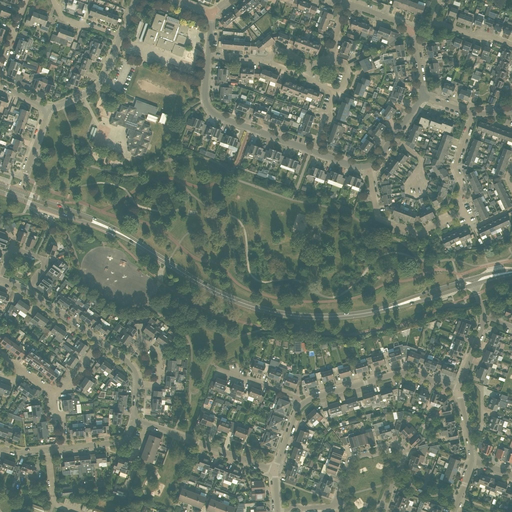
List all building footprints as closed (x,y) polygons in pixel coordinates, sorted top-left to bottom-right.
[(73,3),(74,0),(73,0),(64,0),(64,1),(65,1),(65,3),(67,4),(66,9),(76,12),(78,5),(73,3)] [(243,3),(242,5),(246,10),(249,13),(253,9),(245,0),(242,2),(243,3)] [(260,3),(258,0),(257,0),(245,0),(253,9),(260,3)] [(418,14),(422,16),(425,7),(406,0),(395,0),(393,7),(396,8),(397,7),(400,8),(400,9),(403,11),(404,9),(407,10),(407,12),(411,13),(411,12),(414,13),(414,14),(418,16),(418,14)] [(455,1),(451,0),(449,6),(452,7),(449,15),(456,18),(459,9),(459,7),(453,5),(455,1)] [(0,14),(0,16),(7,19),(8,17),(9,18),(12,12),(8,11),(9,9),(5,8),(7,4),(0,1),(0,7),(2,9),(0,14)] [(302,14),(307,2),(303,1),(302,2),(300,2),(297,1),(295,7),(293,13),(296,14),(297,11),(302,14)] [(307,2),(302,14),(311,17),(311,16),(312,14),(315,7),(312,6),(310,5),(310,4),(307,2)] [(89,15),(94,17),(97,9),(92,7),(93,5),(90,4),(88,10),(90,11),(89,15)] [(239,16),(246,10),(242,5),(240,6),(239,5),(236,8),(237,9),(235,11),(239,16)] [(484,19),(487,20),(488,16),(492,7),(489,5),(485,16),(478,14),(478,16),(474,25),(481,27),(484,19)] [(94,17),(100,19),(103,11),(97,9),(94,17)] [(319,16),(323,18),(330,20),(330,18),(332,19),(333,15),(325,12),(321,10),(319,16)] [(100,19),(105,21),(108,13),(103,11),(100,19)] [(230,13),(227,15),(232,22),(239,16),(235,11),(232,13),(231,14),(230,13)] [(457,22),(464,24),(468,14),(461,12),(457,22)] [(468,12),(468,14),(464,24),(470,26),(475,15),(474,15),(468,12)] [(38,23),(41,15),(33,13),(31,19),(28,17),(25,24),(32,26),(33,25),(37,26),(38,23)] [(105,21),(111,23),(114,15),(108,13),(105,21)] [(186,34),(187,32),(189,27),(179,23),(180,21),(167,16),(166,17),(156,14),(154,21),(152,28),(151,27),(151,28),(152,28),(152,30),(148,29),(146,36),(144,43),(143,42),(143,43),(151,46),(152,44),(156,45),(156,46),(163,48),(163,49),(163,48),(170,51),(170,50),(172,51),(171,53),(172,53),(182,56),(182,57),(185,48),(177,46),(178,43),(184,45),(184,44),(186,38),(187,38),(186,38),(188,34),(186,34)] [(497,21),(497,20),(499,15),(496,14),(495,18),(488,16),(487,20),(484,26),(491,29),(494,20),(497,21)] [(48,18),(41,15),(38,23),(42,24),(40,29),(47,32),(49,25),(46,24),(48,18)] [(116,25),(119,17),(114,15),(111,23),(116,25)] [(225,28),(232,22),(227,15),(223,18),(224,19),(223,20),(223,21),(220,23),(225,28)] [(357,22),(358,19),(352,17),(349,23),(352,24),(351,28),(357,30),(359,23),(357,22)] [(321,23),(329,26),(330,23),(329,22),(330,20),(323,18),(321,23)] [(500,32),(503,23),(504,22),(497,20),(497,21),(494,30),(500,32)] [(360,31),(362,32),(365,24),(361,22),(361,24),(359,23),(357,30),(354,36),(353,39),(356,40),(357,37),(360,31)] [(511,23),(507,22),(506,24),(503,33),(510,35),(511,29),(511,23)] [(317,32),(324,35),(325,32),(326,32),(326,30),(328,30),(329,26),(321,23),(317,32)] [(365,24),(362,32),(373,36),(375,30),(373,29),(373,28),(370,27),(369,26),(369,25),(365,24)] [(380,36),(383,37),(386,29),(380,27),(378,31),(375,30),(373,36),(371,41),(377,43),(380,36)] [(63,45),(67,32),(60,29),(57,36),(61,38),(58,43),(63,45)] [(392,31),(386,29),(383,37),(382,39),(388,41),(387,42),(389,45),(396,39),(394,37),(390,36),(392,31)] [(72,42),(75,35),(67,32),(63,45),(66,46),(68,40),(72,42)] [(275,35),(276,41),(277,40),(279,41),(279,42),(283,43),(286,35),(280,33),(280,34),(275,35)] [(275,41),(276,41),(275,35),(271,36),(270,35),(266,39),(271,45),(274,43),(274,42),(275,41)] [(289,43),(292,44),(294,38),(286,35),(283,43),(286,45),(287,44),(288,44),(289,43)] [(297,37),(294,45),(294,47),(298,48),(297,49),(302,50),(305,51),(305,52),(306,52),(306,51),(309,53),(314,55),(314,54),(317,55),(317,56),(318,56),(321,45),(317,44),(318,42),(314,41),(313,42),(306,39),(306,38),(302,36),(302,38),(298,36),(297,37)] [(450,45),(449,49),(453,51),(456,47),(460,48),(462,41),(456,38),(454,43),(451,42),(450,45)] [(19,40),(17,47),(26,50),(28,51),(30,47),(32,41),(26,39),(25,42),(19,40)] [(89,47),(90,47),(101,51),(103,45),(100,44),(101,41),(94,39),(93,42),(91,41),(91,42),(90,43),(89,45),(90,46),(89,47)] [(268,48),(271,45),(266,39),(261,42),(266,48),(267,47),(268,48)] [(342,47),(350,50),(355,51),(358,43),(353,41),(346,39),(345,44),(343,43),(342,47)] [(398,41),(396,39),(389,45),(391,47),(396,46),(397,52),(405,51),(404,45),(398,46),(398,41)] [(253,50),(254,43),(248,43),(249,41),(246,40),(245,43),(245,50),(246,50),(246,51),(250,52),(251,50),(253,50)] [(265,49),(266,48),(261,42),(257,46),(255,43),(254,43),(253,50),(260,50),(262,53),(265,50),(265,49)] [(428,53),(437,51),(442,51),(441,45),(440,45),(439,42),(430,44),(430,47),(428,47),(429,50),(427,50),(428,53)] [(461,56),(462,53),(468,55),(469,53),(472,44),(465,42),(463,50),(459,49),(457,55),(461,56)] [(477,59),(478,56),(481,47),(475,45),(472,54),(469,53),(468,55),(466,59),(470,60),(471,56),(477,59)] [(26,50),(17,47),(15,53),(20,55),(19,59),(25,61),(27,55),(25,54),(26,50)] [(98,57),(101,51),(90,47),(89,50),(85,51),(84,54),(95,58),(96,56),(98,57)] [(138,47),(126,81),(140,86),(141,86),(139,92),(149,96),(175,105),(178,96),(180,97),(191,65),(160,53),(159,55),(138,47)] [(350,50),(342,47),(340,51),(342,51),(341,53),(345,54),(344,58),(348,60),(350,56),(348,55),(350,50)] [(488,57),(491,49),(485,47),(482,54),(488,57)] [(502,53),(500,57),(506,59),(510,61),(511,59),(511,57),(511,54),(508,53),(509,50),(502,48),(500,53),(502,53)] [(394,59),(393,59),(393,63),(400,62),(403,61),(403,57),(406,57),(405,51),(397,52),(393,53),(394,59)] [(438,54),(437,51),(428,53),(428,56),(429,55),(430,58),(432,58),(432,61),(434,61),(442,60),(441,54),(438,54)] [(49,60),(56,62),(59,55),(52,52),(49,60)] [(83,60),(82,63),(90,66),(92,61),(94,61),(95,58),(84,54),(82,54),(80,59),(83,60)] [(449,64),(457,66),(458,63),(455,62),(456,58),(451,57),(449,64)] [(506,59),(500,57),(498,62),(499,63),(498,67),(504,69),(508,70),(508,68),(507,68),(509,64),(505,62),(506,59)] [(360,62),(362,67),(370,64),(367,58),(360,62)] [(430,70),(439,69),(438,63),(443,63),(442,60),(434,61),(435,63),(429,64),(430,70)] [(12,61),(9,68),(17,71),(19,67),(23,69),(24,66),(12,61)] [(51,70),(52,67),(57,68),(58,63),(49,61),(47,69),(51,70)] [(400,62),(393,63),(395,72),(406,71),(405,65),(401,65),(400,62)] [(88,72),(90,66),(82,63),(81,66),(78,65),(76,66),(75,70),(84,74),(85,71),(88,72)] [(365,73),(372,69),(376,68),(373,63),(370,64),(362,67),(365,73)] [(219,69),(219,75),(227,76),(230,76),(230,70),(229,70),(229,67),(222,66),(221,69),(219,69)] [(505,80),(506,78),(507,78),(508,74),(503,72),(504,69),(498,67),(497,66),(495,71),(493,70),(491,75),(495,76),(502,78),(505,80)] [(16,74),(17,71),(9,68),(7,74),(18,78),(18,80),(22,82),(24,77),(16,74)] [(254,77),(255,71),(255,69),(254,69),(254,70),(251,69),(246,68),(246,69),(243,68),(242,68),(241,79),(245,80),(245,81),(248,82),(247,84),(249,84),(250,80),(254,80),(254,77)] [(70,73),(72,74),(71,78),(79,81),(81,76),(83,77),(84,74),(75,70),(70,69),(69,71),(70,73)] [(440,74),(439,69),(430,70),(431,75),(432,75),(437,81),(442,76),(439,74),(440,74)] [(265,80),(268,71),(265,70),(264,71),(263,70),(262,71),(258,71),(257,77),(260,78),(265,80)] [(265,80),(271,82),(273,74),(272,74),(272,73),(268,71),(265,80)] [(407,77),(406,71),(395,72),(396,79),(396,82),(404,83),(403,78),(407,77)] [(273,74),(271,82),(276,83),(275,86),(278,87),(281,81),(278,80),(279,75),(275,74),(275,75),(273,74)] [(220,81),(220,84),(227,85),(228,82),(226,81),(227,76),(219,75),(218,81),(220,81)] [(495,76),(493,81),(495,82),(493,86),(499,88),(503,89),(503,87),(504,83),(500,81),(502,78),(495,76)] [(36,80),(33,88),(39,90),(41,86),(44,87),(47,80),(42,78),(41,82),(36,80)] [(77,87),(79,81),(71,78),(71,79),(69,78),(66,86),(73,89),(74,86),(77,87)] [(363,78),(361,84),(367,86),(369,87),(371,81),(363,78)] [(47,80),(44,87),(47,88),(45,93),(52,95),(55,87),(50,85),(51,82),(47,80)] [(451,83),(452,82),(446,80),(446,81),(443,80),(441,86),(444,87),(442,92),(447,94),(451,83)] [(286,81),(285,83),(283,89),(282,91),(286,93),(285,95),(289,96),(290,95),(298,97),(297,99),(301,101),(302,99),(306,100),(307,97),(309,90),(306,89),(306,88),(301,87),(298,86),(298,85),(297,85),(297,86),(294,84),(289,82),(289,83),(286,82),(286,81)] [(402,88),(404,83),(396,82),(395,82),(392,91),(393,91),(404,95),(406,89),(402,88)] [(447,94),(453,96),(454,91),(457,92),(460,84),(457,83),(457,84),(452,82),(451,83),(447,94)] [(359,83),(357,89),(365,91),(367,86),(361,84),(359,83)] [(232,88),(229,88),(227,88),(227,85),(220,84),(220,87),(221,87),(221,93),(229,94),(232,95),(232,88)] [(460,84),(457,92),(460,93),(458,98),(464,100),(467,89),(462,87),(463,85),(460,84)] [(500,99),(501,97),(502,97),(504,93),(498,91),(499,88),(493,86),(492,85),(490,91),(492,91),(491,95),(500,99)] [(307,97),(312,99),(315,91),(312,89),(311,90),(309,90),(307,97)] [(365,91),(357,89),(355,94),(363,97),(365,91)] [(469,102),(470,97),(473,98),(476,90),(473,89),(472,91),(467,89),(464,100),(469,102)] [(312,99),(310,105),(313,106),(315,100),(318,101),(320,94),(319,93),(319,92),(315,91),(312,99)] [(390,97),(389,100),(395,104),(397,99),(402,101),(404,95),(393,91),(391,97),(390,97)] [(223,100),(222,102),(230,103),(230,100),(231,100),(232,95),(229,94),(221,93),(220,99),(223,100)] [(3,97),(0,106),(6,108),(8,101),(6,100),(7,99),(3,97)] [(237,109),(242,111),(246,101),(247,100),(241,98),(240,100),(237,99),(235,106),(238,107),(237,109)] [(347,98),(345,103),(351,105),(353,106),(355,101),(347,98)] [(123,124),(126,125),(127,126),(126,128),(129,129),(126,136),(128,136),(127,137),(130,138),(127,146),(130,147),(128,152),(132,153),(132,155),(141,159),(143,152),(146,153),(152,135),(150,134),(151,132),(149,131),(150,126),(143,124),(145,119),(140,118),(142,113),(147,115),(148,114),(148,113),(155,115),(158,108),(136,100),(134,107),(129,106),(128,108),(122,106),(119,112),(117,112),(115,118),(112,118),(110,125),(117,127),(118,125),(122,126),(123,124)] [(393,108),(395,104),(389,100),(387,104),(389,106),(387,104),(383,109),(392,115),(396,110),(393,108)] [(254,105),(251,104),(252,103),(246,101),(242,111),(248,114),(249,111),(252,112),(254,105)] [(343,102),(341,108),(349,111),(351,105),(345,103),(343,102)] [(283,110),(290,112),(292,105),(285,103),(283,110)] [(254,116),(259,118),(262,110),(257,108),(257,107),(254,105),(252,112),(255,113),(254,116)] [(266,118),(269,119),(271,112),(273,108),(270,107),(269,109),(264,107),(262,110),(259,118),(265,120),(266,118)] [(341,108),(339,113),(347,116),(349,111),(341,108)] [(304,115),(303,119),(313,122),(315,117),(312,116),(313,113),(311,112),(308,111),(302,109),(301,112),(305,113),(305,115),(304,115)] [(389,120),(392,115),(383,109),(380,113),(380,114),(378,117),(379,118),(383,121),(385,118),(389,120)] [(29,112),(22,110),(20,115),(28,118),(30,115),(28,114),(29,112)] [(271,122),(276,124),(279,116),(274,114),(274,113),(271,112),(269,119),(271,119),(271,122)] [(161,117),(155,115),(148,113),(148,114),(146,120),(155,123),(157,118),(160,119),(159,122),(164,125),(168,115),(162,113),(161,117)] [(283,124),(286,125),(288,118),(289,116),(281,113),(279,116),(276,124),(282,126),(283,124)] [(347,116),(339,113),(337,119),(345,122),(347,116)] [(419,123),(418,126),(425,129),(426,130),(427,129),(429,130),(433,117),(429,116),(430,114),(428,113),(427,115),(423,113),(421,117),(420,117),(418,122),(419,123)] [(28,118),(20,115),(18,121),(25,124),(26,122),(27,122),(28,118)] [(433,117),(429,130),(439,134),(440,133),(439,132),(443,121),(440,120),(440,117),(438,116),(437,119),(433,117)] [(192,120),(189,119),(186,125),(195,128),(199,119),(198,119),(198,120),(192,118),(192,120)] [(311,128),(313,122),(303,119),(301,118),(299,123),(311,128)] [(386,123),(383,121),(379,118),(379,119),(379,120),(377,123),(378,124),(379,125),(377,128),(383,132),(386,127),(384,125),(386,123)] [(439,132),(440,133),(443,134),(443,133),(450,136),(451,132),(452,133),(455,125),(454,125),(454,123),(450,122),(451,119),(448,118),(448,121),(444,119),(443,121),(439,132)] [(202,135),(205,127),(206,125),(203,124),(204,122),(198,120),(199,119),(195,128),(194,132),(202,135)] [(16,127),(24,130),(26,126),(24,125),(25,124),(18,121),(16,127)] [(347,126),(338,122),(337,125),(335,124),(333,130),(343,134),(345,128),(346,129),(347,126)] [(309,133),(311,128),(299,123),(301,124),(300,127),(298,133),(305,135),(306,132),(309,133)] [(413,129),(420,132),(423,133),(425,129),(418,126),(415,125),(413,129)] [(212,137),(215,128),(209,126),(208,129),(205,127),(202,135),(202,136),(206,137),(206,135),(212,137)] [(379,137),(383,132),(377,128),(374,126),(370,131),(370,130),(368,133),(374,137),(375,138),(377,136),(379,137)] [(16,127),(14,132),(21,135),(22,133),(23,133),(24,130),(16,127)] [(215,128),(212,137),(211,139),(220,142),(222,136),(223,134),(220,133),(221,131),(215,129),(215,128)] [(501,130),(495,128),(493,135),(492,138),(497,139),(498,137),(501,130)] [(333,130),(331,136),(340,139),(341,137),(342,137),(343,134),(333,130)] [(371,142),(373,139),(367,134),(361,142),(362,142),(362,143),(370,149),(374,144),(371,142)] [(220,142),(229,146),(232,137),(232,136),(232,137),(226,135),(225,137),(222,136),(220,142)] [(340,140),(340,139),(331,136),(328,142),(331,143),(329,146),(338,149),(340,146),(338,145),(340,140)] [(232,137),(229,146),(237,149),(240,143),(237,142),(238,139),(232,137)] [(416,145),(417,140),(409,137),(408,139),(407,141),(411,143),(409,147),(413,150),(415,145),(416,145)] [(16,140),(14,145),(22,148),(23,145),(22,144),(23,142),(16,140)] [(367,153),(370,149),(362,143),(358,147),(362,149),(360,153),(363,155),(364,157),(367,153)] [(21,152),(22,148),(14,145),(12,151),(16,153),(18,154),(19,152),(21,152)] [(247,152),(255,155),(258,146),(258,147),(252,145),(251,147),(248,146),(246,152),(244,156),(246,156),(247,152)] [(258,146),(255,155),(264,158),(266,152),(263,151),(264,149),(258,147),(258,146)] [(273,159),(277,150),(276,150),(276,151),(270,149),(270,151),(267,150),(266,152),(264,158),(272,162),(273,159)] [(16,153),(12,151),(8,150),(6,155),(13,158),(13,156),(15,156),(16,153)] [(273,159),(282,162),(283,159),(284,156),(281,155),(282,153),(276,151),(277,150),(273,159)] [(399,154),(398,156),(405,161),(408,158),(407,156),(408,154),(404,151),(403,153),(401,152),(399,154)] [(12,160),(13,158),(6,155),(4,161),(12,164),(13,160),(12,160)] [(397,158),(396,160),(401,164),(403,165),(405,161),(398,156),(396,158),(397,158)] [(286,160),(283,159),(282,162),(281,165),(290,168),(293,159),(293,160),(287,158),(286,160)] [(401,164),(396,160),(393,158),(392,160),(391,162),(398,168),(401,164)] [(293,159),(290,168),(296,170),(295,172),(298,173),(301,165),(298,164),(299,162),(293,160),(293,159)] [(11,168),(12,164),(4,161),(1,160),(0,163),(0,169),(3,171),(4,168),(9,169),(9,167),(11,168)] [(395,171),(398,168),(391,162),(390,164),(389,163),(388,166),(395,171)] [(385,170),(392,174),(393,175),(395,171),(388,166),(387,167),(387,168),(385,170)] [(307,174),(316,177),(319,169),(319,168),(319,169),(313,167),(312,169),(309,168),(307,174)] [(444,168),(443,169),(436,172),(438,176),(440,175),(447,172),(446,169),(445,170),(444,168)] [(319,169),(316,177),(325,181),(327,175),(324,174),(325,171),(319,169)] [(384,174),(381,177),(388,179),(392,174),(385,170),(383,173),(384,174)] [(329,180),(334,182),(338,173),(337,173),(331,171),(331,174),(328,172),(327,175),(325,181),(328,182),(329,180)] [(466,175),(469,180),(476,176),(474,171),(466,175)] [(447,172),(440,175),(442,181),(450,180),(448,176),(449,176),(447,172)] [(338,173),(334,182),(343,185),(345,179),(342,178),(343,176),(338,173)] [(346,177),(345,179),(343,185),(352,188),(352,186),(353,186),(356,177),(356,178),(350,175),(349,178),(346,177)] [(469,180),(471,185),(478,181),(476,176),(469,180)] [(356,177),(353,186),(362,189),(364,183),(361,182),(362,180),(356,178),(356,177)] [(382,186),(389,185),(388,179),(381,177),(382,182),(381,182),(382,186)] [(448,185),(450,180),(442,181),(440,187),(448,189),(449,185),(448,185)] [(471,185),(473,190),(481,186),(478,181),(471,185)] [(494,185),(496,190),(503,186),(501,181),(494,185)] [(447,191),(448,189),(440,187),(439,186),(437,191),(440,192),(447,194),(447,193),(447,191)] [(481,186),(473,190),(476,195),(483,191),(481,186)] [(506,191),(503,186),(496,190),(498,195),(506,191)] [(498,195),(501,200),(508,196),(506,191),(498,195)] [(447,194),(440,192),(438,197),(443,202),(444,198),(446,198),(447,194)] [(510,201),(508,196),(501,200),(503,205),(510,201)] [(439,204),(443,202),(438,197),(432,200),(435,207),(439,205),(439,204)] [(475,206),(482,202),(480,197),(473,201),(475,206)] [(503,205),(505,210),(511,206),(511,204),(510,201),(503,205)] [(475,206),(477,211),(485,207),(482,202),(475,206)] [(477,211),(480,216),(487,212),(485,207),(477,211)] [(435,217),(431,209),(427,211),(431,219),(433,218),(435,217)] [(423,214),(426,221),(429,220),(431,219),(427,211),(423,213),(423,214)] [(487,212),(480,216),(482,220),(489,217),(487,212)] [(426,221),(423,214),(418,217),(418,224),(422,222),(423,223),(426,221)] [(418,224),(418,217),(412,215),(410,222),(414,223),(414,222),(418,224)] [(507,216),(502,218),(506,226),(511,223),(507,216)] [(502,218),(497,220),(501,228),(506,226),(502,218)] [(497,220),(492,223),(496,230),(501,228),(497,220)] [(26,237),(28,231),(31,225),(27,223),(25,228),(23,229),(22,232),(19,231),(18,235),(19,236),(17,241),(24,243),(26,237)] [(492,223),(487,225),(491,232),(496,230),(492,223)] [(487,225),(482,227),(486,235),(491,232),(487,225)] [(482,227),(478,230),(481,237),(486,235),(482,227)] [(468,230),(463,232),(466,240),(471,237),(468,230)] [(0,240),(6,243),(8,237),(3,235),(4,233),(0,231),(0,240)] [(31,232),(28,231),(26,237),(29,238),(26,246),(33,248),(37,237),(34,236),(32,240),(29,238),(31,232)] [(463,232),(458,235),(460,240),(461,242),(466,240),(463,232)] [(457,233),(452,235),(455,242),(460,240),(458,235),(457,233)] [(452,235),(447,237),(450,245),(455,242),(452,235)] [(450,245),(447,237),(442,240),(446,247),(450,245)] [(55,251),(56,251),(58,247),(53,245),(54,243),(51,242),(47,253),(53,256),(55,251)] [(56,262),(52,266),(62,274),(67,266),(62,263),(60,265),(56,262)] [(57,281),(60,276),(62,274),(52,266),(49,271),(54,275),(52,277),(51,276),(51,277),(52,277),(57,281)] [(45,276),(42,281),(52,288),(57,281),(52,277),(50,280),(45,276)] [(47,296),(52,288),(42,281),(38,286),(43,289),(42,292),(40,291),(47,296)] [(2,292),(0,296),(0,304),(1,305),(2,303),(7,305),(9,298),(6,297),(7,294),(2,292)] [(57,302),(62,305),(67,299),(64,297),(65,295),(61,292),(56,298),(59,300),(57,302)] [(68,296),(67,299),(62,305),(67,309),(68,306),(71,308),(75,302),(71,299),(72,299),(68,296)] [(10,313),(12,310),(18,314),(20,311),(25,304),(19,300),(15,306),(11,304),(8,312),(10,313)] [(76,312),(78,313),(85,304),(80,301),(79,302),(77,300),(75,302),(71,308),(69,310),(74,314),(76,312)] [(85,304),(78,313),(81,315),(79,318),(84,321),(89,314),(86,312),(90,307),(85,303),(85,304)] [(25,304),(20,311),(26,314),(30,308),(25,304)] [(43,316),(37,312),(33,318),(29,316),(26,322),(28,323),(29,322),(36,326),(37,325),(43,316)] [(91,322),(93,324),(97,318),(99,316),(94,312),(92,316),(89,314),(84,321),(89,324),(91,322)] [(48,320),(43,316),(37,325),(39,327),(43,330),(41,333),(43,334),(47,329),(45,327),(44,327),(48,320)] [(94,328),(99,331),(104,325),(101,323),(102,321),(97,318),(93,324),(96,326),(94,328)] [(148,324),(143,331),(147,334),(152,327),(156,322),(151,318),(147,324),(148,324)] [(459,321),(457,326),(469,330),(471,325),(468,324),(470,320),(463,318),(461,321),(459,321)] [(136,327),(140,327),(139,320),(133,320),(133,321),(131,320),(130,320),(127,324),(128,324),(125,329),(129,332),(134,335),(137,331),(135,329),(136,327)] [(50,332),(56,336),(61,329),(55,325),(50,332)] [(104,325),(99,331),(104,335),(105,332),(108,334),(112,329),(107,326),(107,327),(104,325)] [(156,336),(157,334),(160,329),(156,326),(154,329),(152,327),(147,334),(151,337),(154,333),(156,334),(156,336)] [(467,336),(469,330),(457,326),(455,331),(457,332),(456,335),(463,338),(464,335),(467,336)] [(50,331),(47,329),(43,334),(44,334),(41,338),(44,339),(50,331)] [(66,333),(61,329),(56,336),(54,338),(60,343),(59,345),(60,346),(59,347),(60,349),(63,345),(65,342),(62,340),(66,333)] [(128,334),(129,332),(125,329),(121,333),(124,335),(122,337),(129,342),(132,337),(128,334)] [(160,329),(157,334),(159,336),(156,340),(160,343),(165,336),(167,334),(163,332),(163,331),(160,329)] [(490,338),(499,342),(500,339),(502,339),(503,337),(493,333),(492,336),(490,336),(490,338)] [(2,335),(0,337),(0,341),(1,342),(0,343),(2,344),(1,345),(4,347),(9,340),(2,335)] [(165,336),(160,343),(164,346),(168,342),(170,344),(173,339),(169,335),(167,338),(165,336)] [(456,335),(455,338),(454,338),(452,343),(455,344),(463,347),(465,342),(462,341),(463,338),(456,335)] [(126,346),(129,342),(122,337),(121,339),(119,337),(115,342),(120,345),(122,343),(126,346)] [(494,346),(493,349),(499,351),(502,342),(499,342),(490,338),(489,341),(490,341),(489,344),(494,346)] [(10,350),(14,343),(9,340),(4,347),(8,349),(10,350)] [(76,345),(78,346),(85,351),(88,347),(79,340),(77,342),(76,342),(75,343),(76,345)] [(82,355),(85,351),(78,346),(76,348),(74,347),(73,348),(65,342),(63,345),(66,347),(71,351),(76,355),(78,352),(82,355)] [(14,354),(19,347),(14,343),(10,350),(11,351),(14,354)] [(402,357),(405,356),(405,350),(406,345),(403,345),(402,344),(394,346),(394,352),(397,360),(403,359),(402,357)] [(461,353),(463,347),(455,344),(453,350),(451,349),(450,352),(457,355),(458,352),(461,353)] [(407,360),(413,362),(416,353),(418,348),(406,345),(405,350),(405,356),(408,358),(407,360)] [(22,357),(26,352),(19,347),(14,354),(17,356),(18,355),(19,356),(20,355),(22,357)] [(34,367),(41,358),(38,355),(39,354),(35,352),(34,353),(30,350),(30,351),(28,349),(26,352),(22,357),(25,359),(24,360),(25,360),(27,362),(31,365),(32,365),(34,367)] [(499,351),(493,349),(492,352),(487,350),(486,353),(484,352),(483,355),(498,360),(499,356),(497,355),(499,351)] [(75,357),(76,355),(71,351),(69,353),(68,352),(65,357),(69,359),(76,364),(79,360),(75,357)] [(389,353),(388,351),(385,352),(387,358),(390,357),(391,362),(397,360),(394,352),(389,353)] [(384,359),(387,358),(385,352),(382,353),(383,355),(377,357),(380,365),(386,364),(384,359)] [(425,355),(425,353),(420,352),(419,354),(416,353),(413,362),(418,364),(419,361),(422,362),(425,355)] [(424,366),(430,368),(433,358),(434,357),(434,356),(429,355),(428,355),(428,356),(425,355),(422,362),(425,364),(424,366)] [(487,366),(493,368),(494,364),(496,365),(498,360),(483,355),(482,357),(484,358),(483,361),(488,363),(487,366)] [(375,367),(380,365),(377,357),(372,358),(372,357),(369,358),(370,364),(373,363),(375,367)] [(439,369),(442,362),(439,360),(439,359),(434,357),(433,358),(430,368),(435,370),(436,368),(439,369)] [(44,360),(41,358),(34,367),(35,367),(38,369),(37,369),(42,372),(45,374),(49,368),(51,365),(48,363),(49,361),(45,359),(44,360)] [(168,360),(168,365),(177,366),(177,364),(179,364),(180,359),(174,358),(174,361),(168,360)] [(368,365),(370,364),(369,358),(366,359),(367,361),(361,363),(364,372),(369,370),(368,365)] [(62,364),(67,368),(68,366),(73,368),(76,364),(69,359),(66,363),(64,362),(62,364)] [(104,370),(109,364),(104,360),(103,362),(99,359),(94,365),(97,367),(95,369),(95,370),(97,372),(99,371),(102,373),(104,370)] [(252,371),(257,373),(261,365),(255,363),(256,360),(253,359),(250,367),(253,368),(252,371)] [(441,372),(447,374),(450,365),(450,364),(448,363),(447,363),(445,363),(442,362),(439,369),(442,370),(441,372)] [(264,372),(267,373),(270,365),(267,363),(266,366),(261,365),(257,373),(263,375),(264,372)] [(352,364),(354,370),(357,369),(358,373),(364,372),(361,363),(355,365),(355,363),(352,364)] [(109,364),(104,370),(109,373),(107,376),(110,378),(114,372),(112,370),(114,367),(109,364)] [(351,371),(354,370),(352,364),(349,364),(349,366),(344,368),(347,377),(352,375),(351,371)] [(456,366),(450,364),(450,365),(447,374),(452,376),(456,367),(456,366)] [(176,369),(177,366),(168,365),(167,371),(172,371),(172,374),(178,374),(179,369),(176,369)] [(270,365),(267,373),(270,374),(269,377),(274,379),(277,371),(272,369),(273,366),(270,365)] [(478,369),(477,372),(487,375),(489,376),(493,368),(487,366),(485,369),(481,367),(480,370),(478,369)] [(284,378),(286,372),(287,370),(279,367),(277,371),(274,379),(279,381),(281,377),(284,378)] [(341,378),(347,377),(344,368),(339,370),(338,367),(335,368),(337,374),(340,373),(341,378)] [(54,371),(49,368),(45,374),(46,375),(46,376),(49,378),(54,371)] [(334,375),(337,374),(335,368),(332,369),(332,370),(327,371),(329,380),(335,379),(334,375)] [(54,381),(59,375),(54,371),(49,378),(52,381),(53,380),(54,381)] [(324,382),(329,380),(327,371),(321,373),(321,372),(318,373),(320,379),(323,378),(324,382)] [(114,372),(110,378),(109,380),(116,385),(118,382),(123,375),(118,372),(117,374),(114,372)] [(285,385),(290,387),(293,378),(288,376),(289,373),(286,372),(284,378),(287,379),(285,385)] [(487,375),(477,372),(476,374),(478,375),(477,378),(481,379),(480,383),(486,385),(488,379),(486,378),(487,375)] [(303,375),(302,375),(302,386),(306,385),(307,388),(313,387),(310,376),(309,373),(303,374),(303,375)] [(317,380),(320,379),(318,373),(315,374),(315,375),(310,376),(313,387),(318,385),(317,380)] [(167,376),(166,381),(178,382),(181,375),(178,374),(172,374),(172,377),(167,376)] [(297,385),(302,386),(302,375),(302,374),(294,374),(294,378),(293,378),(290,387),(296,389),(297,385)] [(118,382),(123,386),(128,386),(129,382),(127,381),(128,379),(123,375),(118,382)] [(97,381),(92,378),(90,380),(86,377),(82,382),(90,387),(93,389),(96,385),(95,384),(97,381)] [(219,388),(222,380),(217,378),(215,382),(212,381),(210,387),(213,388),(214,387),(219,388)] [(226,395),(229,387),(226,386),(228,382),(222,380),(219,388),(217,392),(226,395)] [(177,387),(178,382),(166,381),(166,386),(171,387),(171,390),(177,390),(177,387)] [(21,392),(27,384),(24,382),(22,384),(21,383),(17,389),(21,392)] [(90,387),(82,382),(79,386),(83,389),(82,392),(87,396),(88,393),(87,392),(90,387)] [(26,395),(30,389),(29,388),(30,387),(27,384),(21,392),(26,395)] [(234,398),(239,386),(233,384),(232,389),(229,387),(226,395),(234,398)] [(403,391),(398,389),(397,396),(401,396),(406,399),(407,396),(411,385),(409,384),(408,385),(405,384),(403,391)] [(12,387),(6,385),(3,393),(9,395),(12,387)] [(414,386),(411,385),(407,396),(410,397),(410,395),(413,396),(416,388),(413,387),(414,386)] [(244,400),(245,397),(246,394),(243,393),(245,388),(239,386),(234,398),(234,400),(242,403),(244,400)] [(247,391),(246,394),(245,397),(248,398),(249,396),(254,398),(257,389),(251,387),(250,392),(247,391)] [(397,396),(398,389),(392,390),(391,388),(389,389),(388,387),(385,388),(389,400),(392,399),(391,397),(394,396),(396,396),(395,400),(397,400),(397,396)] [(389,400),(385,388),(383,389),(383,391),(380,391),(383,399),(386,399),(386,401),(389,400)] [(32,390),(30,389),(26,395),(31,399),(36,391),(33,389),(32,390)] [(165,395),(165,389),(159,389),(159,391),(154,391),(153,396),(159,397),(162,397),(162,395),(165,395)] [(262,391),(257,389),(254,398),(259,400),(258,402),(262,403),(264,397),(261,396),(262,391)] [(425,410),(427,404),(430,396),(427,395),(429,391),(422,389),(419,397),(423,399),(421,402),(424,403),(421,408),(425,410)] [(125,395),(125,392),(118,392),(116,391),(115,400),(118,401),(127,401),(127,396),(125,395)] [(368,393),(371,402),(374,401),(375,404),(380,403),(380,402),(378,395),(375,395),(374,392),(368,393)] [(74,394),(72,393),(66,394),(67,397),(68,397),(68,400),(63,400),(63,401),(62,402),(62,404),(64,405),(64,406),(76,405),(75,398),(74,398),(74,394)] [(365,404),(371,402),(368,393),(363,395),(364,400),(361,401),(363,407),(366,406),(365,404)] [(440,395),(434,393),(431,402),(437,404),(437,403),(441,405),(447,400),(439,397),(440,395)] [(288,399),(278,396),(276,400),(278,402),(277,405),(288,409),(289,406),(288,406),(289,403),(287,402),(288,399)] [(23,399),(17,407),(20,409),(23,407),(26,405),(24,403),(26,401),(27,399),(25,397),(23,399)] [(153,399),(152,404),(161,405),(162,401),(164,401),(165,397),(162,397),(159,397),(158,399),(153,399)] [(363,407),(361,401),(358,401),(356,397),(351,398),(354,407),(359,406),(360,408),(363,407)] [(490,403),(501,407),(502,407),(504,402),(511,404),(511,401),(503,398),(502,401),(492,397),(490,403)] [(354,407),(351,398),(345,400),(347,405),(344,406),(345,412),(349,411),(348,409),(354,407)] [(448,408),(447,400),(441,405),(442,410),(443,415),(452,413),(451,408),(448,408)] [(126,408),(127,401),(118,401),(118,406),(116,406),(116,409),(123,410),(124,407),(126,408)] [(342,413),(345,412),(344,406),(341,407),(339,402),(334,404),(336,412),(342,411),(342,413)] [(490,403),(488,408),(497,411),(497,410),(500,411),(501,407),(490,403)] [(157,410),(157,413),(163,413),(164,410),(167,410),(168,405),(161,405),(152,404),(152,409),(157,410)] [(329,410),(326,411),(328,417),(331,416),(331,414),(336,412),(334,404),(328,405),(329,410)] [(69,411),(69,414),(77,413),(76,405),(64,406),(64,407),(63,408),(63,411),(64,411),(64,412),(69,411)] [(271,412),(282,416),(283,413),(285,414),(286,412),(288,409),(277,405),(276,408),(273,408),(271,412)] [(123,414),(123,410),(116,409),(116,410),(110,409),(109,414),(113,415),(113,418),(121,419),(122,413),(123,414)] [(321,416),(315,409),(310,413),(317,420),(321,416)] [(200,423),(206,425),(209,416),(206,415),(207,412),(201,410),(199,418),(201,419),(200,423)] [(399,431),(401,423),(404,411),(397,412),(398,417),(397,421),(395,428),(396,430),(399,431)] [(271,422),(281,425),(283,422),(282,422),(283,420),(281,419),(282,416),(271,412),(270,416),(272,418),(271,422)] [(309,421),(307,423),(312,427),(314,425),(313,424),(317,420),(310,413),(306,417),(309,421)] [(213,422),(216,423),(218,418),(215,416),(210,414),(209,416),(206,425),(211,427),(213,422)] [(492,416),(490,422),(503,427),(505,421),(508,422),(509,419),(503,417),(502,420),(492,416)] [(221,419),(218,418),(216,423),(219,425),(217,429),(223,431),(226,422),(220,421),(221,419)] [(448,430),(454,429),(453,424),(456,424),(455,418),(446,420),(447,426),(448,430)] [(87,421),(87,425),(88,432),(91,432),(91,434),(97,433),(96,424),(96,422),(90,423),(90,421),(87,421)] [(103,430),(106,430),(105,421),(101,421),(102,423),(96,424),(97,433),(103,433),(103,430)] [(233,430),(235,424),(235,423),(232,422),(231,424),(226,422),(223,431),(228,433),(230,429),(233,430)] [(265,429),(276,433),(277,430),(279,431),(280,428),(281,425),(271,422),(270,425),(267,425),(265,429)] [(490,422),(488,427),(497,431),(498,431),(497,434),(503,436),(504,433),(501,432),(503,427),(490,422)] [(410,438),(417,432),(412,427),(409,429),(407,427),(404,424),(404,423),(401,423),(399,431),(400,432),(400,431),(401,432),(400,433),(405,438),(408,436),(410,438)] [(7,435),(10,436),(13,427),(12,427),(5,424),(0,436),(6,438),(7,435)] [(73,436),(79,435),(78,425),(78,424),(72,424),(72,426),(69,426),(70,434),(73,433),(73,436)] [(239,437),(243,429),(237,427),(238,425),(235,424),(233,430),(236,431),(234,435),(239,437)] [(85,432),(88,432),(87,425),(78,425),(79,435),(85,435),(85,432)] [(13,426),(12,427),(13,427),(10,436),(13,437),(12,440),(18,442),(21,434),(22,432),(16,430),(17,427),(13,426)] [(377,436),(381,435),(382,439),(387,438),(385,429),(384,426),(379,427),(376,426),(374,426),(375,428),(377,436)] [(394,426),(390,427),(385,429),(387,438),(393,436),(392,432),(395,432),(394,426)] [(246,430),(243,429),(239,437),(245,439),(246,436),(249,437),(252,429),(247,427),(246,430)] [(374,437),(377,436),(375,428),(371,429),(371,428),(365,430),(366,433),(369,443),(375,441),(374,437)] [(265,438),(275,442),(276,439),(277,436),(275,436),(276,433),(265,429),(264,433),(266,435),(265,438)] [(301,430),(299,436),(308,439),(310,433),(313,435),(315,432),(307,429),(306,432),(301,430)] [(455,433),(454,429),(448,430),(441,431),(442,436),(447,435),(447,437),(449,437),(450,440),(459,438),(458,433),(455,433)] [(421,436),(418,434),(417,432),(410,438),(412,440),(410,442),(414,447),(418,444),(419,445),(422,442),(419,438),(421,436)] [(363,445),(369,443),(366,433),(360,435),(363,445)] [(149,435),(145,447),(157,451),(158,447),(160,448),(162,444),(160,443),(161,439),(156,437),(156,435),(152,434),(151,435),(149,435)] [(358,447),(363,445),(360,435),(355,436),(358,447)] [(301,446),(307,448),(308,445),(306,444),(308,439),(299,436),(297,441),(302,443),(301,446)] [(352,448),(358,447),(355,436),(349,438),(348,436),(345,437),(348,445),(350,444),(352,448)] [(275,442),(265,438),(264,442),(261,442),(259,446),(270,450),(271,447),(273,448),(274,445),(275,442)] [(492,446),(483,443),(483,445),(482,444),(483,440),(481,439),(477,448),(481,449),(480,452),(486,454),(485,454),(489,456),(492,446)] [(456,456),(455,452),(459,451),(458,447),(460,446),(459,441),(450,442),(451,448),(452,448),(452,451),(451,451),(450,454),(456,456)] [(334,449),(332,454),(342,458),(344,452),(340,451),(341,448),(333,445),(332,448),(334,449)] [(429,446),(430,453),(437,452),(437,450),(440,450),(439,445),(429,446)] [(307,452),(308,449),(307,448),(301,446),(300,449),(295,447),(293,453),(303,456),(305,457),(307,452)] [(147,461),(150,462),(152,463),(154,459),(156,460),(158,456),(155,455),(157,451),(145,447),(141,459),(142,460),(142,461),(146,463),(147,461)] [(500,460),(504,461),(509,449),(503,447),(502,450),(498,449),(495,457),(501,459),(500,460)] [(296,460),(295,463),(301,465),(302,462),(301,462),(303,456),(293,453),(291,458),(296,460)] [(96,460),(93,460),(94,467),(99,466),(99,463),(101,463),(101,454),(95,455),(96,460)] [(106,462),(107,465),(110,465),(109,459),(106,459),(106,454),(101,454),(101,463),(106,462)] [(340,464),(342,458),(332,454),(330,460),(340,464)] [(410,462),(418,465),(419,462),(423,463),(425,456),(418,454),(417,457),(412,455),(410,462)] [(78,468),(83,468),(83,465),(86,464),(85,456),(84,456),(84,455),(81,455),(81,456),(79,457),(80,462),(77,462),(78,468)] [(90,455),(85,456),(86,464),(86,467),(86,468),(91,467),(94,467),(93,460),(90,461),(90,455)] [(74,457),(69,458),(70,470),(75,470),(78,470),(78,468),(77,462),(75,462),(74,457)] [(459,467),(461,461),(451,457),(451,458),(448,457),(446,462),(449,463),(459,467)] [(62,471),(70,470),(69,458),(64,458),(64,463),(61,464),(62,471)] [(200,461),(197,460),(195,466),(198,467),(197,468),(198,470),(202,471),(206,459),(201,458),(200,461)] [(0,470),(6,472),(7,469),(10,461),(5,459),(4,462),(0,460),(0,461),(0,470)] [(117,463),(115,463),(113,469),(120,471),(124,460),(119,459),(117,463)] [(206,459),(202,471),(201,472),(206,474),(207,473),(209,474),(212,465),(210,464),(211,461),(206,459)] [(129,462),(124,460),(120,471),(120,472),(128,475),(131,466),(128,465),(129,462)] [(338,469),(340,464),(330,460),(328,466),(338,469)] [(10,461),(7,469),(6,472),(12,474),(15,476),(16,473),(18,467),(15,466),(16,463),(10,461)] [(412,470),(411,473),(418,475),(420,469),(417,468),(418,465),(410,462),(408,467),(411,469),(412,470)] [(26,473),(29,464),(29,465),(23,463),(22,467),(18,466),(18,467),(16,473),(19,474),(18,476),(24,478),(26,473)] [(215,466),(212,465),(209,474),(212,475),(213,472),(218,473),(221,465),(216,463),(215,466)] [(290,464),(288,470),(296,473),(298,468),(300,468),(301,465),(295,463),(294,466),(290,464)] [(457,472),(459,467),(449,463),(447,469),(457,472)] [(28,479),(29,476),(34,478),(37,471),(34,470),(35,466),(29,464),(26,473),(24,478),(28,479)] [(224,480),(227,471),(225,470),(226,467),(221,465),(218,473),(217,477),(217,478),(217,479),(219,480),(220,479),(221,479),(224,480)] [(336,475),(338,469),(328,466),(326,471),(324,471),(323,473),(325,474),(330,476),(331,473),(336,475)] [(233,479),(236,470),(231,469),(230,472),(227,471),(224,480),(227,481),(228,477),(233,479)] [(447,469),(445,475),(455,478),(457,472),(447,469)] [(236,470),(233,479),(238,481),(237,482),(240,482),(242,476),(240,475),(241,472),(236,470)] [(295,478),(296,473),(288,470),(286,475),(289,477),(289,479),(286,479),(285,482),(296,486),(298,479),(295,478)] [(319,483),(331,488),(333,482),(329,481),(330,476),(325,474),(323,478),(321,478),(319,483)] [(453,484),(455,478),(445,475),(443,480),(453,484)] [(480,484),(483,485),(486,477),(481,475),(480,479),(476,478),(474,485),(479,487),(480,484)] [(491,479),(486,477),(483,485),(486,486),(485,489),(491,491),(493,484),(490,483),(491,479)] [(251,491),(264,490),(264,486),(263,486),(262,481),(254,481),(255,485),(251,485),(251,491)] [(493,484),(491,491),(495,492),(496,496),(498,496),(503,483),(498,481),(497,485),(493,484)] [(324,496),(326,492),(329,493),(331,488),(319,483),(318,483),(316,491),(315,493),(324,496)] [(508,485),(503,483),(498,496),(501,497),(504,496),(507,497),(510,490),(506,489),(508,485)] [(127,493),(114,488),(112,494),(125,499),(127,493)] [(177,500),(190,504),(194,493),(182,488),(177,500)] [(265,495),(264,490),(251,491),(252,492),(249,492),(249,497),(251,497),(251,500),(264,500),(263,495),(265,495)] [(206,497),(194,493),(190,504),(202,509),(206,497)] [(397,498),(396,500),(409,505),(410,502),(409,501),(411,496),(403,493),(401,496),(399,496),(398,498),(397,498)] [(210,499),(206,511),(209,511),(219,511),(223,503),(210,499)] [(408,508),(409,505),(396,500),(395,503),(396,503),(395,506),(398,507),(396,510),(401,511),(404,511),(406,508),(408,508)] [(223,503),(219,511),(232,511),(235,508),(223,503)] [(442,511),(444,508),(444,507),(432,503),(430,507),(434,508),(432,511),(442,511)]
